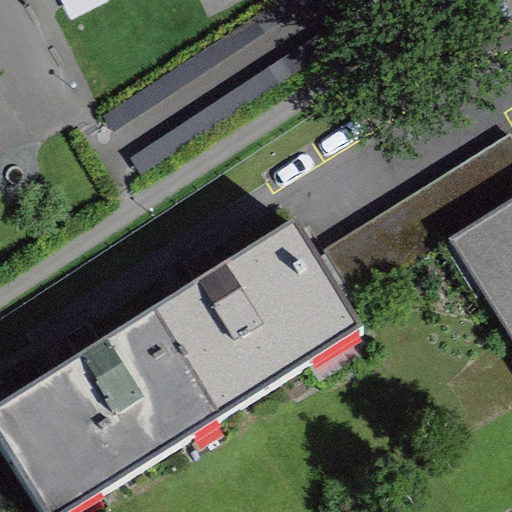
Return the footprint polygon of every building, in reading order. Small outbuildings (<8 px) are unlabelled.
[(61,0),(70,15),(99,0),(61,0)] [(511,138),(511,136),(325,253),(355,303),(442,250),(511,206),(511,138)] [(511,206),(442,250),(475,304),(485,297),(511,339),(511,206)] [(297,232),(155,321),(219,424),(362,335),(297,232)] [(155,321),(0,417),(0,451),(38,511),(78,511),(219,424),(155,321)]
